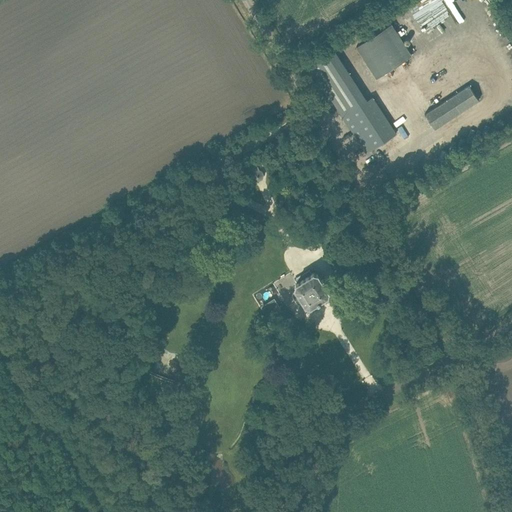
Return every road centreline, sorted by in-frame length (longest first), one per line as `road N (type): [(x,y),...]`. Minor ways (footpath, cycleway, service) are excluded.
road 1 (track): [(458,356),(370,184),(258,0)]
road 2 (track): [(311,511),(324,429),(511,322)]
road 3 (track): [(458,356),(507,511)]
